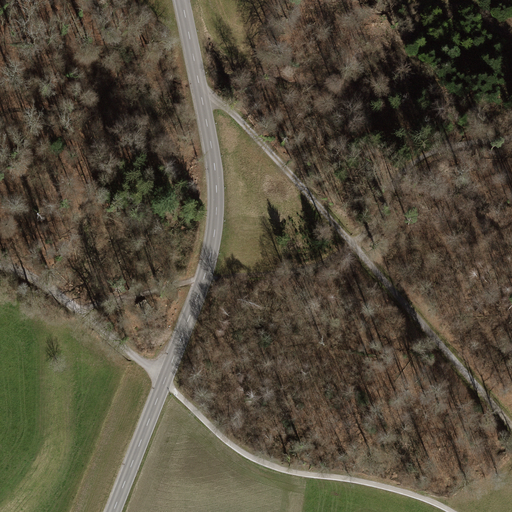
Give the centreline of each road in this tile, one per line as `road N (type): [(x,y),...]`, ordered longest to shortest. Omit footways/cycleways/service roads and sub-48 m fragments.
road 1 (tertiary): [(113,511),(212,242),(214,162),(182,0)]
road 2 (track): [(0,266),(17,268),(79,309),(252,457),(399,490),(451,511)]
road 3 (track): [(79,309),(203,278),(317,265),(371,226),(410,165),(454,146),(511,139)]
road 4 (track): [(304,189),(511,426)]
